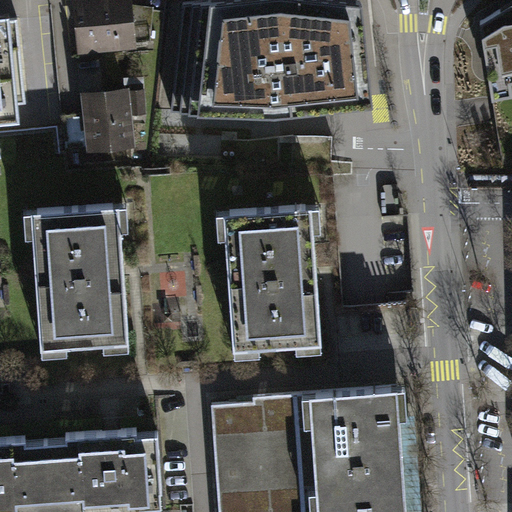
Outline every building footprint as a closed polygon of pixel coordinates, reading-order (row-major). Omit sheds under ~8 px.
[(55,0),(0,0),(0,127),(66,121),(55,0)] [(79,0),(82,56),(143,53),(140,0),(79,0)] [(336,0),(240,0),(188,5),(179,112),(283,115),(370,104),(361,2),(336,0)] [(511,3),(479,25),(488,81),(511,77),(511,3)] [(87,92),(92,149),(150,144),(145,88),(87,92)] [(32,192),(43,352),(138,345),(127,185),(32,192)] [(223,192),(234,348),(336,341),(325,185),(223,192)] [(414,481),(406,385),(213,401),(221,497),(414,481)] [(172,425),(56,432),(61,511),(116,511),(178,508),(172,425)] [(61,511),(56,432),(0,435),(0,511),(61,511)] [(416,511),(414,481),(221,497),(222,511),(416,511)]
